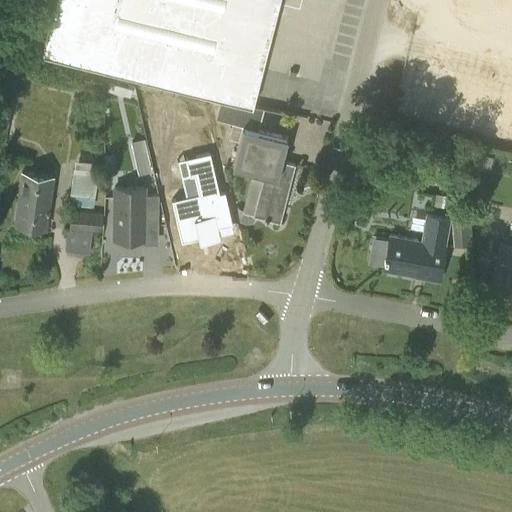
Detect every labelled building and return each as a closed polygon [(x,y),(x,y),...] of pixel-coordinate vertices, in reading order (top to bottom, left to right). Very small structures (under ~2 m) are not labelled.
[(54,0),(42,52),(48,54),(209,95),(209,92),(253,101),(263,59),(277,5),(305,12),(291,68),(318,75),(336,0),(54,0)] [(511,0),(406,0),(401,10),(511,34),(511,0)] [(403,78),(393,123),(511,150),(511,116),(453,102),(456,91),(403,78)] [(252,104),(253,101),(209,92),(209,95),(222,98),(216,118),(242,125),(232,165),(264,173),(253,215),(280,222),(295,163),(281,160),(287,136),(258,129),(264,107),(252,104)] [(0,144),(3,146),(11,110),(0,107),(0,144)] [(144,137),(130,140),(133,152),(146,148),(144,137)] [(198,193),(172,198),(180,241),(204,236),(205,241),(220,238),(218,227),(231,224),(225,192),(219,193),(210,151),(186,156),(189,173),(193,172),(198,193)] [(95,195),(98,169),(74,166),(70,192),(95,195)] [(45,227),(52,175),(22,171),(15,223),(45,227)] [(359,200),(373,204),(377,191),(363,186),(359,200)] [(158,216),(158,201),(158,194),(144,193),(144,187),(114,187),(114,238),(144,239),(144,216),(158,216)] [(446,194),(435,192),(433,205),(443,207),(446,194)] [(103,231),(103,211),(70,210),(69,229),(103,231)] [(454,245),(470,244),(467,211),(451,213),(454,245)] [(444,244),(449,218),(426,214),(422,240),(389,234),(383,268),(414,273),(415,270),(440,274),(445,244),(444,244)] [(511,245),(501,243),(490,289),(504,292),(503,296),(511,298),(511,245)]
